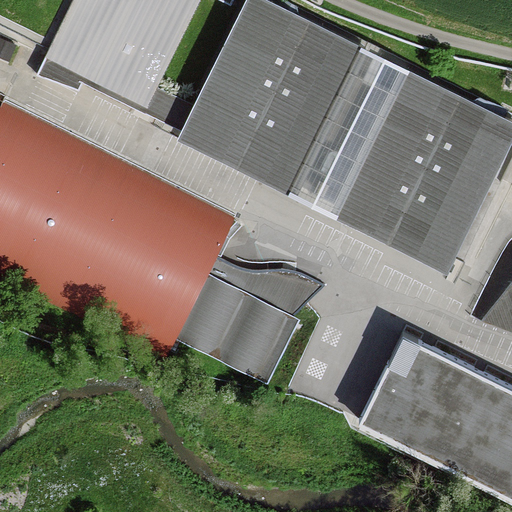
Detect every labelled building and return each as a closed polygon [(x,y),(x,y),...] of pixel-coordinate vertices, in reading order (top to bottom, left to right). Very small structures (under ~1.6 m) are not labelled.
[(76,0),(38,78),(80,93),(86,79),(147,109),(157,89),(202,0),(76,0)] [(202,110),(191,131),(319,196),(446,258),(508,131),(383,67),(254,3),(202,110)] [(202,110),(157,89),(147,109),(191,131),(202,110)] [(214,255),(233,219),(4,103),(0,111),(0,277),(165,359),(177,337),(266,381),(299,318),(290,314),(322,285),(305,275),(295,271),(286,269),(278,269),(267,270),(257,270),(248,269),(238,266),(214,255)] [(511,236),(510,239),(491,274),(472,316),(477,317),(479,308),(511,317),(511,236)] [(362,420),(511,493),(511,386),(405,334),(362,420)]
